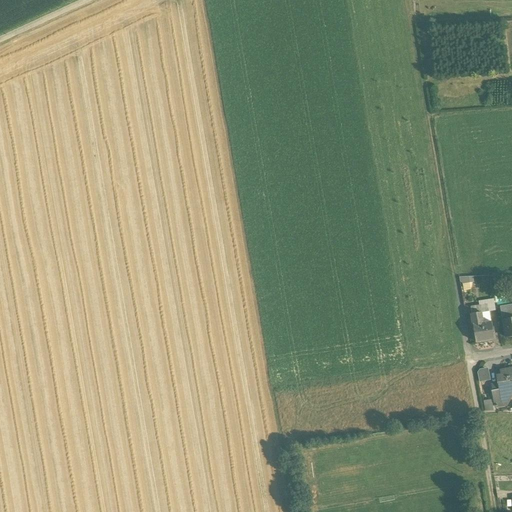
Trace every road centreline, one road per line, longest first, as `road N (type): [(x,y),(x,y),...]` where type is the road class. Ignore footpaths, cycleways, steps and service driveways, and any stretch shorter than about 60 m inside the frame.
road 1 (track): [(406,0),(454,277)]
road 2 (unclassified): [(468,359),(495,511)]
